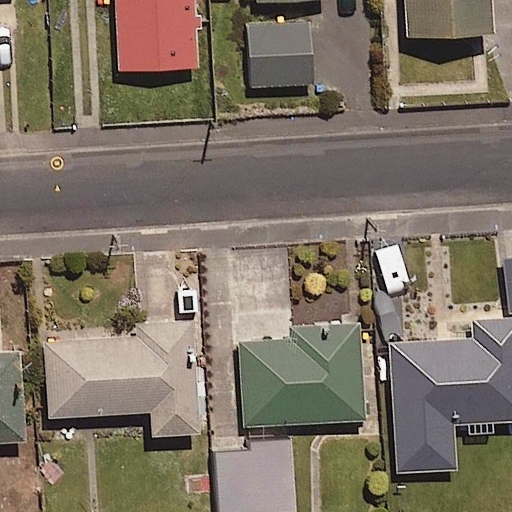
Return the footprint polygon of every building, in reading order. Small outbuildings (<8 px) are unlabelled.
[(186,0),(105,0),(110,60),(191,54),(186,0)] [(480,0),(397,0),(399,24),(482,20),(480,0)] [(301,14),(237,18),(241,79),(305,75),(301,14)] [(511,307),(463,310),(464,329),(383,333),(389,463),(449,460),(448,429),(486,427),(485,411),(511,409),(511,307)] [(142,422),(188,419),(179,308),(132,312),(133,325),(36,333),(42,407),(140,399),(142,422)] [(234,334),(239,416),(356,409),(349,308),(283,312),(284,330),(234,334)] [(0,428),(15,427),(6,340),(0,340),(0,428)] [(282,428),(240,431),(241,442),(210,444),(211,465),(179,467),(181,498),(212,496),(213,509),(287,504),(282,428)]
